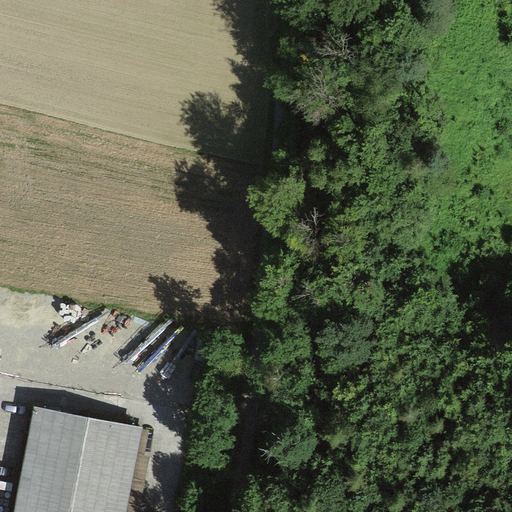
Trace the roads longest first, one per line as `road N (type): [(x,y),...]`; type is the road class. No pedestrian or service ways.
road 1 (track): [(292,0),(228,511)]
road 2 (residential): [(0,387),(176,420),(168,511)]
